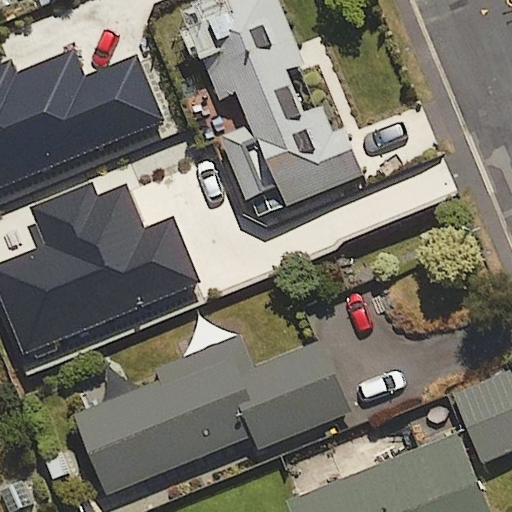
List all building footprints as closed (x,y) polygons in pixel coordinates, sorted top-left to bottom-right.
[(329,132),(273,0),(222,0),(184,16),(219,101),(238,94),(247,117),(215,130),(246,203),(279,189),(287,209),(363,177),(342,127),(329,132)] [(179,277),(156,213),(68,246),(91,309),(179,277)] [(377,277),(367,255),(319,279),(330,301),(377,277)] [(256,371),(243,339),(162,372),(165,380),(81,413),(114,495),(256,438),(261,452),(354,415),(325,343),(256,371)] [(511,450),(511,380),(508,372),(453,395),(481,463),(511,450)] [(492,511),(461,435),(292,504),(295,511),(492,511)]
